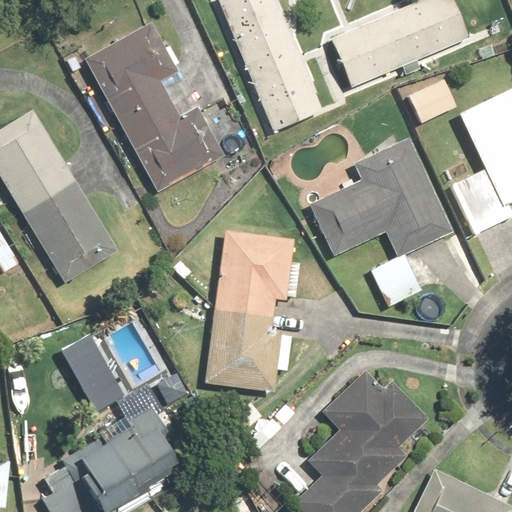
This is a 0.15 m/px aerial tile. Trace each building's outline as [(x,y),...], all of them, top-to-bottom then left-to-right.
[(281,0),(220,0),(274,130),(326,108),(281,0)] [(462,0),(411,0),(330,34),(353,91),(478,38),(462,0)] [(154,22),(86,59),(157,191),(225,155),(154,22)] [(443,78),(407,94),(421,127),(458,111),(443,78)] [(511,83),(459,105),(485,166),(450,181),(472,234),(511,217),(511,83)] [(39,105),(0,126),(0,171),(68,289),(126,255),(39,105)] [(398,255),(458,229),(419,139),(356,166),(360,177),(303,201),(327,257),(388,231),(398,255)] [(224,228),(206,380),(288,390),(296,326),(283,325),(287,296),(297,297),(304,238),(224,228)] [(63,351),(96,411),(126,395),(93,335),(63,351)] [(291,500),(302,511),(358,511),(442,428),(372,359),(323,407),(340,424),(307,457),(320,470),(291,500)] [(156,401),(37,473),(61,511),(109,511),(193,462),(156,401)] [(11,457),(0,456),(0,506),(9,507),(11,457)] [(509,511),(511,507),(511,501),(432,467),(412,511),(509,511)]
